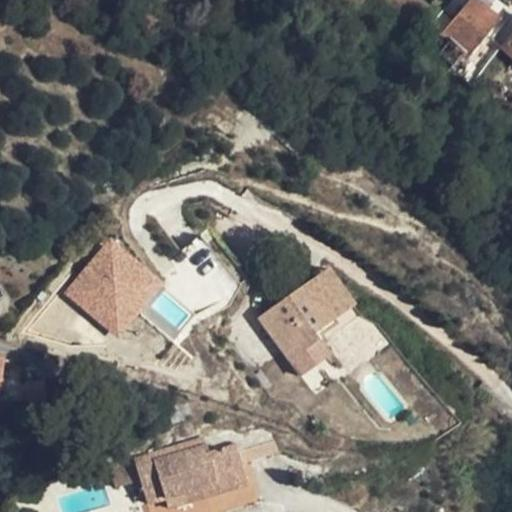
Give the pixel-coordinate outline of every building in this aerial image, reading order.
[(341,9),(328,0),(323,0),(318,7),(333,18),(341,9)] [(446,37),(453,43),(468,55),(474,60),(503,25),(476,2),(446,37)] [(468,55),(453,43),(442,57),(437,53),(431,58),(451,74),(468,55)] [(177,324),(239,284),(207,232),(163,260),(179,286),(160,298),(177,324)] [(110,236),(63,291),(120,338),(167,283),(110,236)] [(324,278),(291,306),(298,314),(290,321),(283,313),(258,333),(294,376),(325,351),(317,341),(352,311),(324,278)] [(298,314),(291,306),(283,313),(290,321),(298,314)] [(325,351),(294,376),(303,387),(334,362),(325,351)] [(26,380),(25,401),(46,402),(47,381),(26,380)] [(192,433),(121,448),(126,469),(130,491),(145,488),(186,480),(189,493),(231,484),(225,461),(260,454),(258,441),(223,448),(221,442),(195,448),(192,433)] [(126,469),(121,448),(98,452),(102,473),(126,469)] [(186,480),(145,488),(148,502),(189,493),(186,480)]
